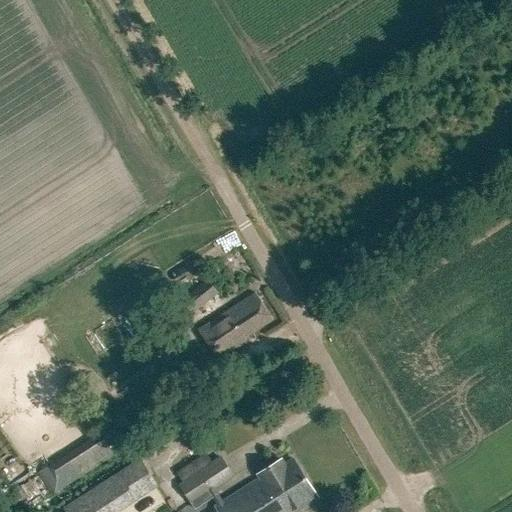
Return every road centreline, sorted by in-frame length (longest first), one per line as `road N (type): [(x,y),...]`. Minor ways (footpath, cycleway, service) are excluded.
road 1 (unclassified): [(412,511),(216,177)]
road 2 (track): [(112,0),(216,177)]
